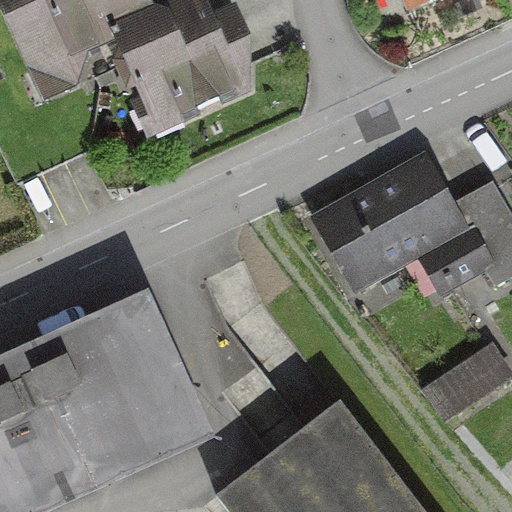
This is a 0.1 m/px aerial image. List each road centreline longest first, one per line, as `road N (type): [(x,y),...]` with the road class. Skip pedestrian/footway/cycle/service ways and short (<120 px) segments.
road 1 (residential): [(0,305),(352,144)]
road 2 (residential): [(352,144),(511,70)]
road 3 (residential): [(352,144),(326,0)]
